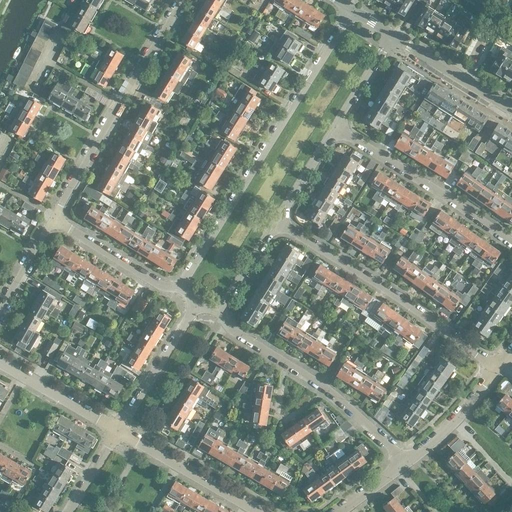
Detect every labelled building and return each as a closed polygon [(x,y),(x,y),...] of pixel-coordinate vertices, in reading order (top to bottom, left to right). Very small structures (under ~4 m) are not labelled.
[(82,0),(84,0),(83,1),(97,9),(102,0),(82,0)] [(136,0),(134,4),(146,11),(147,10),(148,11),(151,6),(150,5),(152,0),(136,0)] [(207,0),(207,1),(229,15),(232,11),(223,5),(226,0),(207,0)] [(290,0),(286,8),(296,14),(304,2),(300,0),(290,0)] [(393,8),(393,9),(398,0),(383,0),(383,2),(387,4),(387,6),(391,8),(392,7),(393,8)] [(420,0),(398,0),(393,9),(396,10),(396,12),(400,15),(401,14),(404,15),(413,0),(420,0)] [(422,26),(424,28),(434,12),(428,9),(431,4),(430,0),(426,0),(414,21),(417,23),(417,25),(420,27),(422,26)] [(97,9),(83,1),(82,4),(79,2),(74,11),(90,21),(97,9)] [(207,1),(201,11),(215,19),(218,14),(228,20),(231,16),(229,15),(207,1)] [(296,14),(307,21),(314,9),(304,2),(296,14)] [(314,9),(307,21),(318,27),(325,15),(314,9)] [(462,15),(473,21),(476,16),(465,10),(464,12),(462,15)] [(83,33),(90,21),(74,11),(67,23),(70,25),(69,27),(65,24),(63,28),(72,33),(74,30),(80,34),(82,32),(83,33)] [(201,11),(195,21),(213,32),(217,35),(219,31),(214,28),(218,21),(215,19),(201,11)] [(434,33),(435,34),(444,19),(434,12),(424,28),(425,28),(428,30),(428,32),(432,34),(434,33)] [(444,19),(435,34),(436,35),(436,37),(440,39),(442,38),(445,40),(445,41),(455,26),(457,22),(447,15),(444,19)] [(55,26),(45,21),(43,26),(53,31),(55,26)] [(195,21),(188,31),(207,43),(213,32),(195,21)] [(455,26),(445,41),(448,43),(448,45),(452,47),(453,46),(456,48),(467,30),(469,31),(472,26),(466,22),(461,30),(455,26)] [(50,36),(53,31),(43,26),(40,31),(50,36)] [(302,29),(299,34),(309,41),(312,36),(302,29)] [(274,36),(272,40),(275,42),(295,54),(298,50),(300,52),(304,46),(301,44),(302,43),(297,40),(299,37),(287,30),(280,40),(274,36)] [(48,42),(50,36),(40,31),(37,36),(48,42)] [(207,43),(188,31),(182,41),(183,41),(197,50),(201,44),(209,50),(212,46),(207,43)] [(45,47),(48,42),(37,36),(35,42),(45,47)] [(42,52),(45,47),(35,42),(32,47),(42,52)] [(275,42),(269,52),(289,65),(289,64),(291,66),(295,59),(293,58),(295,54),(275,42)] [(40,57),(42,52),(32,47),(29,52),(40,57)] [(105,59),(117,66),(123,55),(111,48),(105,59)] [(503,51),(491,70),(494,72),(494,73),(497,75),(499,75),(501,76),(502,76),(511,60),(505,56),(507,54),(503,51)] [(40,57),(29,52),(27,57),(37,62),(40,57)] [(94,53),(92,56),(100,61),(96,68),(111,76),(117,66),(105,59),(101,57),(95,53),(94,53)] [(180,53),(173,63),(195,77),(198,73),(188,67),(192,61),(180,53)] [(34,68),(37,62),(27,57),(24,62),(34,68)] [(511,81),(511,60),(511,61),(502,76),(507,79),(507,80),(510,82),(511,81)] [(32,73),(34,68),(24,62),(21,68),(32,73)] [(255,67),(260,70),(278,81),(281,77),(283,79),(287,73),(285,71),(271,62),(267,69),(258,63),(255,67)] [(393,73),(423,91),(426,86),(429,81),(400,62),(398,67),(397,67),(393,73)] [(173,63),(167,73),(184,84),(188,78),(193,81),(195,77),(173,63)] [(100,84),(105,87),(111,76),(96,68),(91,64),(83,77),(93,83),(94,81),(98,83),(98,84),(99,85),(100,84)] [(242,73),(232,66),(228,72),(239,78),(242,73)] [(29,78),(32,73),(21,68),(19,73),(29,78)] [(254,80),(258,83),(272,92),(272,91),(274,93),(278,86),(276,85),(278,81),(260,70),(254,80)] [(26,83),(29,78),(19,73),(16,78),(26,83)] [(167,73),(160,84),(175,93),(178,95),(184,84),(167,73)] [(412,98),(416,101),(423,91),(393,73),(386,84),(401,93),(406,86),(415,92),(412,98)] [(24,89),(26,83),(16,78),(13,83),(24,89)] [(427,122),(428,122),(448,91),(439,85),(435,83),(435,84),(429,81),(426,86),(423,91),(416,101),(410,111),(427,122)] [(48,99),(61,106),(71,87),(66,84),(61,85),(57,83),(56,85),(48,99)] [(169,102),(175,93),(160,84),(154,94),(166,101),(167,100),(169,102)] [(243,84),(234,97),(236,99),(239,101),(254,110),(261,100),(255,96),(257,94),(243,84)] [(395,103),(401,93),(386,84),(379,95),(406,112),(407,110),(395,103)] [(71,87),(61,106),(73,113),(81,99),(80,100),(71,96),(75,89),(71,87)] [(85,92),(95,98),(98,93),(88,87),(85,92)] [(225,98),(227,94),(218,88),(215,93),(225,98)] [(441,131),(461,99),(460,99),(448,91),(428,122),(441,131)] [(378,98),(373,106),(387,116),(388,116),(394,108),(397,110),(395,113),(402,118),(404,114),(406,112),(379,95),(378,98)] [(15,99),(13,103),(15,104),(36,116),(42,105),(29,98),(25,104),(15,99)] [(81,99),(73,113),(85,120),(92,108),(83,103),(84,101),(81,99)] [(461,99),(441,131),(449,135),(456,140),(466,124),(475,108),(474,108),(468,104),(461,99)] [(239,101),(233,111),(235,112),(248,120),(254,110),(239,101)] [(146,103),(140,113),(153,121),(157,123),(155,127),(161,130),(163,126),(158,123),(160,117),(157,116),(160,111),(146,103)] [(15,104),(9,114),(12,116),(16,118),(30,126),(36,116),(15,104)] [(386,117),(387,116),(373,106),(366,118),(370,120),(369,123),(379,129),(382,124),(389,128),(386,133),(391,136),(398,124),(386,117)] [(184,113),(182,118),(192,124),(195,120),(201,110),(197,108),(191,117),(184,113)] [(482,113),(475,108),(466,124),(479,132),(488,117),(482,113)] [(217,115),(224,119),(227,121),(241,130),(248,120),(235,112),(231,118),(220,111),(217,115)] [(134,124),(147,131),(150,133),(156,122),(153,121),(140,113),(134,124)] [(406,119),(411,122),(415,116),(410,113),(406,119)] [(30,126),(16,118),(9,128),(11,129),(24,137),(30,126)] [(178,123),(188,130),(192,124),(182,118),(178,123)] [(227,121),(220,131),(222,132),(235,141),(241,130),(227,121)] [(504,148),(511,135),(511,127),(503,122),(501,125),(499,124),(490,139),(491,139),(487,146),(483,143),(476,153),(482,157),(486,150),(498,157),(504,148)] [(134,124),(128,134),(151,147),(154,143),(143,137),(147,131),(134,124)] [(423,133),(419,131),(415,139),(406,153),(416,159),(424,147),(426,144),(419,140),(423,133)] [(128,134),(122,145),(135,152),(135,151),(139,154),(140,153),(142,154),(145,148),(149,151),(151,147),(128,134)] [(187,147),(193,137),(188,134),(183,144),(187,147)] [(406,153),(415,139),(410,136),(409,138),(403,134),(396,146),(406,153)] [(467,148),(472,152),(479,141),(473,138),(467,148)] [(216,151),(230,160),(237,149),(224,141),(223,140),(216,151)] [(213,148),(213,149),(216,144),(210,141),(208,143),(207,145),(213,148)] [(424,147),(416,159),(426,165),(440,143),(436,141),(430,151),(424,147)] [(444,145),(440,143),(426,165),(436,171),(444,159),(438,156),(444,145)] [(122,145),(116,155),(139,168),(142,164),(131,158),(135,152),(122,145)] [(230,160),(216,151),(213,149),(213,148),(211,150),(208,154),(209,154),(206,158),(224,169),(230,160)] [(37,157),(43,160),(45,156),(34,150),(32,154),(37,157)] [(458,160),(463,163),(469,153),(465,150),(458,160)] [(47,163),(60,170),(62,166),(63,167),(67,160),(66,160),(66,159),(54,152),(47,163)] [(339,165),(352,174),(358,163),(361,159),(352,153),(350,158),(345,155),(343,158),(341,157),(337,163),(339,165)] [(463,163),(469,166),(475,157),(469,153),(463,163)] [(116,155),(110,166),(123,173),(127,166),(137,172),(139,168),(116,155)] [(43,160),(37,157),(35,161),(45,166),(41,173),(54,180),(60,170),(47,163),(46,161),(43,160)] [(218,179),(224,169),(206,158),(203,164),(197,160),(195,165),(218,179)] [(448,162),(444,159),(436,171),(447,178),(457,162),(450,158),(448,162)] [(508,169),(495,160),(492,165),(505,174),(508,169)] [(211,190),(218,179),(195,165),(194,166),(193,168),(198,172),(194,178),(199,181),(198,182),(211,190)] [(333,175),(332,175),(346,184),(352,174),(339,165),(337,168),(335,167),(331,173),(333,175)] [(457,184),(467,192),(482,170),(481,169),(483,167),(480,165),(478,167),(471,176),(465,172),(457,184)] [(128,176),(123,173),(110,166),(104,176),(127,189),(130,185),(124,182),(128,176)] [(0,172),(0,179),(6,182),(11,173),(2,168),(0,172)] [(366,169),(360,179),(365,182),(371,172),(366,169)] [(467,192),(477,198),(485,186),(479,182),(486,172),(482,170),(467,192)] [(373,199),(376,201),(390,178),(380,172),(377,176),(375,174),(370,183),(379,188),(373,199)] [(54,180),(41,173),(35,183),(48,190),(54,180)] [(326,185),(326,186),(340,194),(346,184),(332,175),(331,178),(328,177),(324,184),(326,185)] [(125,192),(127,189),(104,176),(98,186),(103,189),(102,191),(110,195),(115,198),(120,189),(125,192)] [(383,198),(389,202),(400,184),(390,178),(376,201),(380,203),(383,198)] [(477,198),(487,205),(501,184),(498,181),(491,191),(485,186),(477,198)] [(35,183),(29,194),(42,201),(48,190),(35,183)] [(404,203),(411,191),(400,184),(389,202),(396,206),(395,209),(398,211),(400,208),(404,203)] [(508,196),(502,192),(505,187),(501,184),(487,205),(496,212),(508,196)] [(320,195),(320,196),(333,204),(340,194),(326,186),(324,189),(322,187),(318,194),(320,195)] [(194,201),(208,210),(215,199),(195,187),(190,193),(186,191),(183,194),(189,198),(194,201)] [(359,193),(352,188),(350,192),(356,197),(359,193)] [(404,203),(413,209),(421,197),(411,191),(404,203)] [(100,200),(109,206),(112,201),(103,195),(100,200)] [(314,205),(313,206),(327,214),(333,204),(320,196),(318,199),(316,198),(312,204),(314,205)] [(511,198),(508,196),(496,212),(506,219),(511,211),(511,198)] [(421,197),(413,209),(424,216),(431,204),(421,197)] [(194,201),(187,211),(202,220),(208,210),(194,201)] [(22,207),(32,213),(35,207),(25,202),(22,207)] [(0,216),(0,222),(10,228),(17,215),(9,210),(10,208),(6,206),(5,208),(0,216)] [(327,214),(313,206),(306,218),(311,222),(312,220),(314,221),(314,220),(320,224),(327,214)] [(87,220),(97,226),(104,214),(92,207),(88,214),(89,215),(87,220)] [(338,213),(344,217),(347,212),(340,208),(338,213)] [(347,218),(352,221),(355,215),(357,216),(360,212),(353,208),(347,218)] [(181,221),(196,230),(202,220),(187,211),(181,221)] [(430,228),(439,234),(451,217),(441,211),(434,222),(430,228)] [(18,213),(17,215),(10,228),(22,235),(30,222),(21,217),(22,215),(18,213)] [(97,226),(107,232),(114,221),(104,214),(97,226)] [(107,232),(118,239),(131,217),(127,214),(121,224),(114,221),(107,232)] [(171,235),(175,238),(183,243),(186,239),(189,240),(196,230),(181,221),(177,219),(171,215),(169,218),(175,222),(168,233),(170,235),(171,235)] [(386,216),(383,222),(389,225),(392,220),(386,216)] [(118,239),(128,245),(135,233),(128,229),(135,219),(131,217),(118,239)] [(447,232),(453,236),(461,225),(451,217),(439,234),(434,242),(437,245),(447,232)] [(329,229),(334,232),(340,222),(335,219),(329,229)] [(352,244),(362,250),(370,238),(364,234),(370,224),(366,222),(364,225),(363,225),(352,244)] [(342,237),(352,244),(363,225),(360,223),(356,229),(349,225),(342,237)] [(456,252),(460,247),(463,243),(471,231),(461,225),(453,236),(450,241),(455,245),(452,250),(456,252)] [(128,245),(138,251),(152,229),(148,227),(141,237),(135,233),(128,245)] [(138,251),(148,258),(157,243),(151,240),(149,242),(155,231),(152,229),(138,251)] [(409,239),(414,242),(420,232),(415,229),(409,239)] [(463,243),(473,250),(481,238),(471,231),(463,243)] [(362,250),(372,256),(382,242),(386,234),(382,232),(376,242),(370,238),(362,250)] [(414,242),(419,245),(425,235),(420,232),(414,242)] [(394,246),(399,250),(405,240),(401,237),(394,246)] [(172,243),(168,250),(159,264),(169,271),(172,266),(173,267),(177,260),(176,259),(178,256),(172,252),(176,246),(181,249),(184,244),(183,243),(175,238),(172,243)] [(472,264),(476,267),(491,245),(481,238),(473,250),(478,254),(475,258),(476,259),(472,264)] [(399,250),(404,253),(411,244),(405,240),(399,250)] [(392,248),(382,242),(372,256),(383,263),(390,251),(392,248)] [(148,258),(159,264),(168,250),(157,243),(148,258)] [(280,255),(294,264),(298,267),(298,266),(306,271),(312,261),(307,258),(304,263),(298,258),(301,253),(286,244),(280,255)] [(491,245),(476,267),(479,269),(484,263),(491,267),(493,264),(501,252),(491,245)] [(60,266),(63,269),(73,253),(63,247),(60,251),(59,251),(54,258),(62,263),(60,266)] [(460,247),(456,252),(455,254),(458,257),(463,250),(460,247)] [(394,268),(404,275),(412,264),(416,259),(419,255),(414,251),(408,259),(403,255),(402,257),(394,268)] [(76,272),(83,260),(73,253),(63,269),(69,273),(65,279),(70,282),(74,277),(73,276),(76,272)] [(274,265),(293,277),(300,281),(302,277),(297,274),(291,269),(294,264),(280,255),(274,265)] [(76,272),(86,278),(94,266),(83,260),(76,272)] [(500,263),(497,267),(502,271),(506,266),(500,263)] [(404,275),(414,282),(422,271),(412,264),(404,275)] [(274,265),(267,275),(282,284),(286,277),(291,280),(293,277),(274,265)] [(324,284),(331,271),(321,265),(314,277),(324,283),(324,284)] [(414,282),(423,289),(439,268),(435,265),(428,275),(422,271),(414,282)] [(94,289),(96,286),(104,272),(94,266),(86,278),(83,283),(90,287),(86,292),(91,295),(94,289)] [(494,272),(499,275),(502,271),(497,267),(494,272)] [(423,289),(433,296),(441,285),(435,281),(443,271),(439,268),(423,289)] [(334,290),(342,278),(331,271),(324,284),(324,283),(317,294),(321,296),(328,286),(334,290)] [(104,272),(96,286),(106,292),(114,279),(104,272)] [(506,281),(503,286),(511,292),(511,277),(509,276),(506,273),(503,278),(506,281)] [(267,275),(261,285),(287,301),(290,297),(278,290),(282,284),(267,275)] [(42,281),(52,287),(55,282),(45,276),(42,281)] [(344,296),(352,284),(342,278),(334,290),(344,296)] [(107,305),(111,307),(124,285),(114,279),(106,292),(104,296),(110,300),(107,305)] [(348,298),(354,302),(362,290),(352,284),(344,296),(341,301),(338,306),(342,309),(348,298)] [(486,284),(483,287),(492,293),(494,290),(486,284)] [(124,285),(111,307),(115,309),(121,299),(127,303),(135,291),(124,285)] [(261,285),(255,295),(269,304),(273,298),(285,305),(287,301),(261,285)] [(433,296),(443,303),(451,292),(441,285),(433,296)] [(451,292),(443,303),(453,311),(459,302),(466,307),(479,289),(474,285),(467,294),(465,292),(463,295),(457,291),(455,295),(451,292)] [(511,292),(503,286),(496,295),(510,306),(511,302),(511,292)] [(43,291),(36,302),(48,309),(52,312),(58,315),(61,311),(55,308),(57,306),(52,303),(55,298),(59,300),(61,296),(47,287),(44,291),(43,291)] [(294,297),(299,300),(305,290),(300,287),(294,297)] [(483,287),(481,291),(488,296),(490,292),(492,294),(492,293),(483,287)] [(367,316),(377,300),(372,297),(372,296),(362,290),(354,302),(364,308),(362,313),(367,316)] [(255,295),(248,305),(263,314),(269,304),(255,295)] [(496,295),(489,305),(503,315),(510,306),(496,295)] [(76,296),(74,300),(83,304),(85,300),(76,296)] [(132,309),(137,312),(141,314),(149,302),(140,296),(132,309)] [(286,309),(291,313),(297,303),(292,299),(286,309)] [(367,316),(381,327),(385,322),(393,310),(383,303),(377,300),(367,316)] [(36,302),(29,313),(42,321),(48,309),(36,302)] [(473,302),(469,306),(474,310),(478,305),(473,302)] [(70,313),(75,315),(80,306),(74,303),(70,313)] [(263,314),(248,305),(242,315),(240,319),(254,328),(263,314)] [(489,305),(482,315),(496,325),(503,315),(489,305)] [(474,310),(469,306),(463,316),(468,319),(471,315),(479,320),(474,327),(483,333),(484,332),(489,335),(496,325),(482,315),(474,310)] [(394,330),(403,317),(393,310),(385,322),(381,327),(378,332),(382,334),(386,329),(391,333),(394,330)] [(158,314),(153,320),(165,328),(172,317),(167,313),(165,315),(159,311),(158,314)] [(29,313),(23,324),(39,334),(40,334),(35,331),(42,321),(29,313)] [(90,317),(87,324),(95,329),(99,321),(90,317)] [(278,334),(288,340),(298,324),(289,317),(278,334)] [(401,340),(403,338),(413,324),(403,317),(394,330),(399,334),(396,337),(397,338),(394,343),(398,346),(401,340)] [(288,340),(299,347),(306,335),(299,331),(306,320),(302,318),(298,324),(288,340)] [(145,330),(159,338),(165,328),(153,320),(151,319),(145,330)] [(277,323),(272,320),(266,330),(271,333),(277,323)] [(75,321),(72,326),(82,332),(85,326),(75,321)] [(39,334),(23,324),(16,336),(17,336),(13,342),(17,344),(16,345),(25,350),(28,345),(32,347),(39,334)] [(106,335),(112,338),(118,327),(112,324),(106,335)] [(413,324),(403,338),(413,345),(418,348),(427,336),(422,332),(423,332),(413,324)] [(299,347),(309,353),(323,331),(318,328),(315,333),(314,333),(311,338),(306,335),(299,347)] [(145,330),(139,341),(152,349),(159,338),(145,330)] [(309,353),(319,359),(326,347),(325,346),(326,345),(327,346),(329,343),(323,339),(326,333),(323,331),(309,353)] [(137,346),(133,352),(145,359),(152,349),(139,341),(135,339),(130,336),(127,340),(137,346)] [(58,346),(54,343),(45,358),(50,360),(58,346)] [(58,364),(69,371),(82,349),(78,346),(76,350),(69,345),(58,364)] [(145,359),(133,352),(124,346),(121,350),(128,354),(121,364),(132,371),(134,367),(139,370),(145,359)] [(424,346),(418,355),(423,359),(429,350),(424,346)] [(326,347),(319,359),(329,366),(337,354),(326,347)] [(211,385),(213,382),(230,354),(220,348),(217,353),(215,352),(211,359),(219,364),(212,375),(207,371),(202,379),(211,385)] [(69,371),(81,377),(88,365),(89,364),(90,361),(82,357),(86,351),(82,349),(69,371)] [(240,360),(230,354),(213,382),(215,382),(218,382),(219,381),(226,369),(233,373),(240,360)] [(434,367),(448,378),(449,377),(450,379),(455,373),(453,371),(455,367),(443,358),(436,368),(434,367)] [(88,365),(81,377),(92,384),(105,362),(101,360),(97,365),(96,365),(94,369),(88,365)] [(251,367),(240,360),(233,373),(243,379),(251,367)] [(92,384),(103,390),(113,374),(105,370),(108,364),(105,362),(92,384)] [(337,376),(348,382),(355,370),(345,364),(337,376)] [(408,369),(414,374),(417,370),(410,365),(408,369)] [(113,374),(103,390),(115,397),(117,392),(119,393),(123,386),(116,381),(120,374),(124,377),(127,372),(118,366),(113,374)] [(432,372),(428,378),(441,387),(443,388),(448,382),(446,381),(448,378),(434,367),(431,371),(432,372)] [(348,382),(358,389),(366,375),(356,369),(355,370),(348,382)] [(358,389),(368,395),(382,373),(378,370),(375,375),(369,377),(366,375),(358,389)] [(386,375),(382,373),(368,395),(378,402),(386,389),(380,385),(386,375)] [(401,379),(407,383),(410,379),(404,375),(401,379)] [(419,386),(421,388),(434,397),(435,396),(437,398),(441,392),(439,390),(441,387),(428,378),(426,376),(419,386)] [(192,379),(186,390),(208,404),(210,400),(208,398),(213,390),(205,385),(204,387),(192,379)] [(0,398),(4,401),(9,391),(5,388),(6,386),(0,382),(0,398)] [(244,395),(247,390),(250,385),(245,382),(239,392),(244,395)] [(497,405),(508,414),(511,409),(511,398),(506,394),(511,387),(511,384),(509,382),(498,395),(502,399),(497,405)] [(273,387),(259,384),(257,397),(271,400),(273,387)] [(418,392),(414,397),(428,406),(429,408),(434,402),(432,400),(434,397),(421,388),(420,388),(417,391),(418,392)] [(186,390),(179,400),(191,407),(195,401),(206,407),(208,404),(186,390)] [(395,398),(390,394),(383,404),(388,408),(395,398)] [(244,403),(243,408),(269,412),(271,400),(257,397),(252,396),(251,404),(244,403)] [(428,406),(414,397),(414,398),(413,397),(410,401),(410,400),(406,406),(407,407),(420,416),(422,418),(427,411),(425,410),(428,406)] [(179,400),(173,410),(187,419),(193,408),(191,407),(179,400)] [(414,426),(420,416),(407,407),(406,408),(405,408),(403,410),(405,411),(401,417),(406,421),(405,422),(407,423),(406,425),(411,428),(413,426),(414,426)] [(269,412),(243,408),(243,412),(249,413),(249,415),(254,415),(252,423),(258,424),(257,430),(265,432),(266,425),(267,425),(269,412)] [(318,409),(306,417),(314,429),(321,425),(324,429),(329,425),(318,409)] [(187,419),(173,410),(167,420),(171,423),(170,425),(178,429),(181,431),(186,423),(185,422),(187,419)] [(59,438),(65,441),(67,436),(75,423),(63,417),(60,422),(59,421),(53,431),(60,435),(59,438)] [(306,417),(294,426),(302,438),(314,429),(306,417)] [(68,436),(79,443),(86,430),(75,423),(67,436),(65,441),(68,436)] [(202,428),(198,425),(192,435),(196,438),(202,428)] [(302,438),(294,426),(281,434),(282,435),(277,438),(285,449),(290,446),(302,438)] [(199,447),(210,453),(223,430),(219,428),(214,435),(208,432),(199,447)] [(331,434),(335,439),(344,433),(340,428),(331,434)] [(98,437),(86,430),(79,443),(76,447),(88,454),(98,437)] [(210,453),(220,459),(229,444),(222,440),(226,432),(223,430),(210,453)] [(344,433),(335,439),(338,444),(347,437),(344,433)] [(185,441),(179,438),(176,443),(183,447),(186,442),(185,441)] [(446,462),(456,473),(467,463),(468,461),(466,459),(469,457),(461,448),(465,445),(461,440),(453,448),(457,452),(446,462)] [(244,442),(240,448),(239,450),(230,465),(241,471),(250,456),(244,452),(245,450),(244,450),(247,444),(244,442)] [(299,445),(303,451),(307,448),(303,442),(299,445)] [(230,465),(239,450),(229,444),(220,459),(230,465)] [(358,450),(348,458),(356,469),(367,462),(363,457),(368,453),(362,444),(356,448),(358,450)] [(73,453),(68,451),(61,447),(60,448),(57,454),(68,461),(70,458),(73,453)] [(341,447),(334,452),(339,458),(346,453),(341,447)] [(57,455),(53,452),(47,449),(44,454),(54,460),(57,455)] [(11,459),(0,453),(0,475),(1,476),(11,459)] [(82,459),(73,453),(70,458),(80,464),(82,459)] [(334,454),(330,456),(337,465),(346,477),(356,469),(348,458),(345,454),(338,459),(334,454)] [(241,471),(251,477),(260,462),(250,456),(241,471)] [(324,469),(326,473),(335,485),(346,477),(337,465),(330,456),(327,459),(331,464),(330,465),(324,469)] [(11,459),(1,476),(0,477),(0,478),(10,485),(12,481),(21,465),(11,459)] [(456,473),(466,483),(476,473),(482,468),(480,466),(479,467),(471,459),(468,461),(467,463),(456,473)] [(54,473),(53,475),(66,483),(67,481),(69,483),(73,476),(71,475),(74,471),(60,463),(60,464),(58,462),(55,466),(53,467),(51,470),(51,471),(54,473)] [(251,477),(262,483),(271,468),(260,462),(251,477)] [(262,483),(272,489),(285,466),(281,464),(277,471),(271,468),(262,483)] [(32,471),(21,465),(12,481),(22,487),(24,484),(24,485),(32,471)] [(289,469),(285,466),(272,489),(283,495),(290,483),(294,477),(287,473),(289,469)] [(313,469),(310,471),(325,492),(335,485),(326,473),(320,477),(318,474),(317,475),(313,469)] [(325,492),(310,471),(306,474),(310,480),(308,481),(311,485),(304,490),(309,497),(311,496),(314,500),(325,492)] [(466,483),(475,493),(486,483),(490,479),(487,476),(483,480),(476,473),(466,483)] [(47,483),(61,492),(63,493),(67,487),(65,486),(66,484),(66,483),(53,475),(47,483)] [(35,476),(33,480),(39,484),(40,482),(44,484),(43,487),(45,488),(40,496),(53,504),(54,502),(57,503),(61,497),(58,496),(61,492),(47,483),(45,482),(45,483),(35,476)] [(180,504),(181,501),(188,489),(178,483),(175,487),(174,486),(168,497),(180,504)] [(486,483),(475,493),(474,494),(480,500),(481,499),(485,503),(486,502),(490,507),(499,498),(495,494),(497,492),(494,489),(492,491),(486,483)] [(392,493),(395,498),(404,490),(400,486),(392,493)] [(181,501),(192,507),(199,495),(188,489),(181,501)] [(192,507),(200,511),(202,511),(209,501),(199,495),(192,507)] [(53,504),(40,496),(32,508),(39,511),(42,509),(46,511),(51,511),(54,507),(52,506),(53,504)] [(388,511),(400,511),(406,507),(403,504),(402,506),(395,498),(384,507),(388,511)] [(17,505),(27,511),(30,506),(20,500),(17,505)] [(216,511),(220,507),(209,501),(202,511),(216,511)]
